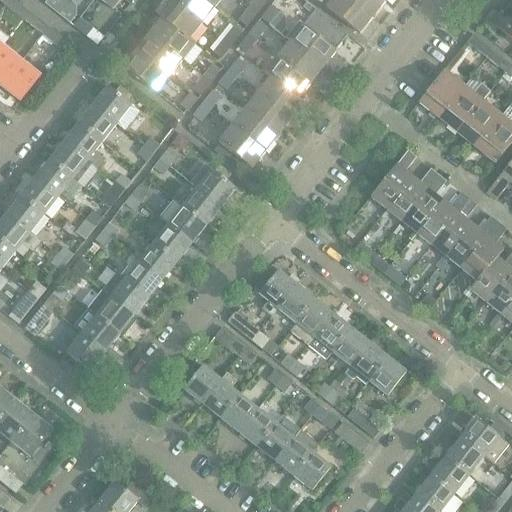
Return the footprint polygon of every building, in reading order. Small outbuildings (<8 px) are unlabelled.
[(8,0),(3,7),(22,22),(28,15),(9,0),(8,0)] [(48,0),(44,5),(57,15),(68,0),(48,0)] [(76,6),(69,0),(68,0),(57,15),(70,25),(77,17),(76,6)] [(121,0),(98,0),(113,11),(121,0)] [(166,0),(155,14),(161,19),(162,19),(189,41),(189,40),(202,25),(171,0),(166,0)] [(203,0),(171,0),(202,25),(215,9),(203,0)] [(203,0),(215,9),(221,0),(203,0)] [(262,0),(254,0),(247,9),(256,15),(266,3),(262,0)] [(359,35),(372,19),(349,0),(332,0),(326,8),(359,35)] [(349,0),(372,19),(385,3),(381,0),(349,0)] [(286,28),(275,19),(280,13),(271,5),(260,19),(281,35),(286,28)] [(245,29),(256,15),(247,9),(237,22),(245,29)] [(511,22),(510,24),(493,11),(486,20),(511,40),(511,22)] [(303,26),(289,42),(323,69),(348,37),(316,12),(304,27),(303,26)] [(22,22),(39,35),(45,28),(28,15),(22,22)] [(189,40),(189,41),(162,19),(161,19),(149,35),(182,62),(195,45),(189,40)] [(79,20),(73,28),(86,38),(92,30),(79,20)] [(257,23),(247,35),(256,41),(266,29),(257,23)] [(45,28),(39,35),(39,36),(58,52),(64,44),(45,28)] [(231,28),(221,41),(230,48),(240,35),(231,28)] [(169,78),(182,62),(149,35),(136,51),(169,78)] [(245,55),(256,41),(247,35),(237,48),(245,55)] [(467,43),(486,59),(493,51),(473,36),(467,43)] [(220,60),(230,48),(221,41),(211,54),(220,60)] [(289,42),(277,58),(310,85),(323,69),(289,42)] [(0,49),(0,87),(0,88),(20,62),(2,48),(0,49)] [(156,94),(169,78),(136,51),(123,67),(156,94)] [(499,69),(505,74),(511,66),(493,51),(486,59),(499,69)] [(263,75),(269,79),(270,79),(297,101),(298,100),(310,85),(277,58),(263,75)] [(237,59),(227,71),(236,78),(246,66),(237,59)] [(40,78),(20,62),(0,88),(19,103),(40,78)] [(212,65),(202,77),(211,84),(221,72),(212,65)] [(226,92),(236,78),(227,71),(217,84),(226,92)] [(419,104),(438,120),(464,87),(444,72),(419,104)] [(199,98),(211,84),(202,77),(190,91),(199,98)] [(269,79),(257,95),(291,122),(304,105),(298,100),(297,101),(270,79),(269,79)] [(473,95),(464,87),(438,120),(457,135),(483,102),(490,93),(480,86),(473,95)] [(106,89),(91,107),(115,126),(130,108),(106,89)] [(220,98),(212,91),(191,117),(199,124),(220,98)] [(178,105),(182,109),(187,113),(197,100),(189,93),(178,105)] [(278,137),(291,122),(257,95),(244,111),(278,137)] [(457,135),(476,150),(501,117),(483,102),(457,135)] [(91,107),(77,125),(101,145),(115,126),(91,107)] [(265,153),(278,137),(244,111),(231,127),(265,153)] [(152,114),(146,121),(165,136),(171,129),(152,114)] [(511,143),(511,125),(501,117),(476,150),(495,165),(511,143)] [(94,152),(101,145),(77,125),(62,144),(91,166),(91,167),(96,171),(105,161),(94,152)] [(252,170),(265,153),(231,127),(218,143),(252,170)] [(179,136),(173,144),(179,149),(183,148),(188,142),(179,136)] [(150,139),(143,148),(152,155),(159,146),(150,139)] [(77,184),(91,167),(91,166),(62,144),(48,162),(72,181),(77,184)] [(146,163),(152,155),(143,148),(137,156),(146,163)] [(166,151),(158,160),(168,168),(176,159),(166,151)] [(371,198),(387,211),(412,179),(405,173),(416,159),(408,152),(371,198)] [(162,176),(168,168),(158,160),(152,168),(162,176)] [(48,162),(33,180),(58,199),(72,181),(48,162)] [(510,184),(511,186),(511,162),(487,194),(496,201),(510,184)] [(195,185),(192,188),(220,209),(235,190),(204,166),(191,182),(195,185)] [(419,184),(412,179),(387,211),(402,223),(438,176),(431,170),(419,184)] [(120,174),(113,184),(123,192),(130,182),(120,174)] [(446,183),(438,176),(402,223),(417,235),(442,203),(435,197),(446,183)] [(33,180),(19,198),(43,217),(58,199),(33,180)] [(117,200),(123,192),(113,184),(107,192),(117,200)] [(137,187),(129,197),(139,204),(146,195),(137,187)] [(205,227),(220,209),(192,188),(178,206),(205,227)] [(417,235),(432,247),(469,200),(461,194),(449,208),(442,203),(417,235)] [(133,212),(139,204),(129,197),(123,204),(133,212)] [(19,198),(5,216),(29,236),(29,235),(43,217),(19,198)] [(477,207),(469,200),(432,247),(444,257),(447,259),(472,226),(465,221),(477,207)] [(159,220),(167,227),(191,246),(205,227),(178,206),(173,202),(159,220)] [(92,211),(85,221),(94,228),(102,219),(92,211)] [(39,243),(29,235),(29,236),(5,216),(0,222),(0,242),(14,254),(21,246),(31,253),(39,243)] [(479,232),(472,226),(447,259),(462,271),(499,224),(491,218),(479,232)] [(85,240),(94,228),(85,221),(75,232),(85,240)] [(108,224),(101,233),(110,241),(118,232),(108,224)] [(462,271),(477,283),(496,259),(503,251),(495,245),(507,231),(499,224),(462,271)] [(167,227),(153,245),(177,264),(191,246),(167,227)] [(105,248),(110,241),(101,233),(95,240),(105,248)] [(0,242),(0,271),(0,272),(14,254),(0,242)] [(354,252),(369,264),(376,256),(361,244),(354,252)] [(153,245),(138,263),(162,282),(177,264),(153,245)] [(64,248),(56,257),(65,265),(73,255),(64,248)] [(474,294),(486,304),(511,270),(511,254),(503,265),(496,259),(477,283),(471,290),(469,288),(464,295),(469,300),(474,294)] [(391,268),(376,256),(369,264),(384,276),(391,268)] [(59,272),(65,265),(56,257),(50,265),(59,272)] [(128,269),(120,278),(148,300),(162,282),(138,263),(131,257),(126,263),(128,269)] [(444,257),(435,267),(438,269),(447,259),(444,257)] [(79,260),(72,270),(82,278),(90,268),(79,260)] [(406,280),(391,268),(384,276),(399,288),(406,280)] [(78,283),(82,278),(72,270),(68,275),(78,283)] [(511,270),(486,304),(498,314),(490,325),(492,326),(511,301),(511,270)] [(271,318),(277,311),(296,287),(277,272),(258,296),(268,304),(262,311),(271,318)] [(101,293),(109,299),(133,318),(148,300),(120,278),(115,274),(101,293)] [(412,285),(406,280),(399,288),(406,293),(412,285)] [(35,284),(28,292),(38,299),(44,291),(35,284)] [(277,311),(295,325),(314,301),(296,287),(277,311)] [(17,326),(38,299),(28,292),(7,318),(17,326)] [(87,311),(95,318),(119,337),(133,318),(109,299),(101,293),(87,311)] [(428,294),(420,304),(427,310),(429,311),(437,302),(428,294)] [(51,296),(45,304),(54,312),(61,304),(51,296)] [(289,332),(308,347),(333,316),(314,301),(295,325),(289,332)] [(511,301),(492,326),(494,328),(503,317),(511,324),(511,301)] [(34,339),(54,312),(45,304),(24,331),(34,339)] [(226,323),(253,344),(261,335),(234,314),(226,323)] [(326,361),(332,354),(351,330),(333,316),(308,347),(326,361)] [(95,318),(81,336),(105,355),(119,337),(95,318)] [(213,340),(239,359),(240,361),(248,351),(221,330),(213,340)] [(332,354),(350,369),(369,345),(351,330),(332,354)] [(269,341),(261,335),(253,344),(261,351),(269,341)] [(89,374),(105,355),(81,336),(65,355),(89,374)] [(365,387),(368,383),(387,359),(369,345),(350,369),(344,376),(346,378),(350,382),(355,381),(356,379),(365,387)] [(256,357),(248,351),(240,361),(249,367),(256,357)] [(280,365),(288,372),(296,362),(288,355),(280,365)] [(406,374),(387,359),(368,383),(387,398),(406,374)] [(499,368),(506,374),(507,373),(511,367),(511,366),(505,361),(499,368)] [(304,369),(296,362),(288,372),(296,379),(304,369)] [(183,391),(202,406),(221,382),(202,368),(183,391)] [(267,381),(276,388),(283,378),(274,372),(267,381)] [(224,378),(221,382),(202,406),(221,420),(239,397),(230,390),(234,385),(224,378)] [(291,385),(283,378),(276,388),(284,394),(291,385)] [(316,395),(324,401),(333,390),(325,383),(316,395)] [(0,418),(13,401),(0,390),(0,418)] [(342,397),(333,390),(324,401),(333,408),(342,397)] [(221,420),(239,434),(257,411),(239,397),(221,420)] [(303,410),(312,417),(319,407),(310,400),(303,410)] [(0,418),(0,433),(11,443),(32,417),(13,401),(0,418)] [(239,434),(257,449),(275,425),(282,417),(264,402),(257,411),(239,434)] [(337,422),(319,407),(312,417),(330,431),(337,422)] [(374,440),(382,430),(355,410),(347,420),(374,440)] [(52,432),(32,417),(11,443),(31,458),(41,446),(45,440),(52,432)] [(459,440),(483,459),(493,466),(508,447),(499,439),(488,431),(474,420),(459,440)] [(493,424),(488,431),(499,439),(504,432),(493,424)] [(257,449),(275,463),(294,440),(275,425),(257,449)] [(361,456),(369,447),(342,425),(334,435),(361,456)] [(298,435),(294,440),(275,463),(294,477),(312,454),(316,449),(298,435)] [(45,440),(41,446),(48,452),(52,446),(45,440)] [(459,440),(444,458),(468,477),(483,459),(459,440)] [(330,468),(312,454),(294,477),(312,492),(330,468)] [(444,458),(430,477),(453,496),(468,477),(444,458)] [(23,485),(0,467),(0,483),(15,495),(23,485)] [(430,477),(415,496),(434,511),(440,511),(453,496),(430,477)] [(511,481),(497,500),(503,505),(511,494),(511,481)] [(113,484),(98,504),(107,511),(128,511),(136,502),(113,484)] [(10,501),(0,493),(0,508),(3,510),(10,501)] [(434,511),(415,496),(402,511),(434,511)] [(497,500),(487,511),(498,511),(503,505),(497,500)]
